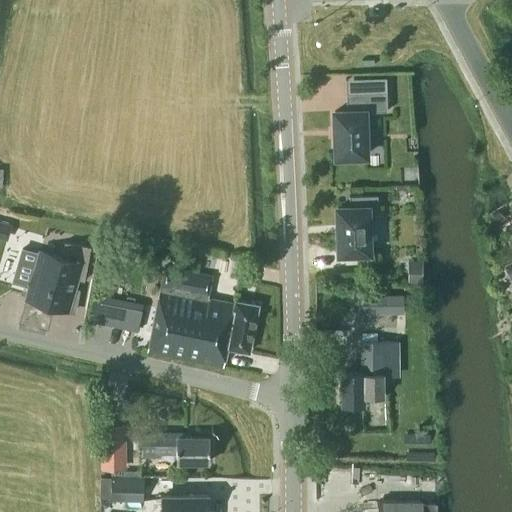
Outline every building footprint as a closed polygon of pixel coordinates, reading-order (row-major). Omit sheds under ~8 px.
[(366,155),(365,111),(387,110),(386,92),(346,93),(347,110),(334,111),(336,155),(366,155)] [(368,208),(378,207),(377,194),(349,195),(350,207),(338,207),(339,252),(369,251),(368,208)] [(0,220),(0,237),(7,240),(12,224),(0,220)] [(27,297),(68,309),(76,278),(84,280),(91,246),(65,241),(61,256),(40,250),(27,297)] [(165,264),(148,351),(224,365),(227,347),(251,352),(260,304),(234,299),(234,301),(210,296),(214,274),(165,264)] [(421,276),(421,265),(408,265),(408,276),(421,276)] [(139,329),(144,302),(94,293),(89,320),(139,329)] [(364,312),(404,312),(404,295),(365,294),(365,297),(357,294),(352,307),(364,312)] [(362,372),(341,373),(341,405),(365,404),(365,397),(383,397),(383,341),(361,341),(362,372)] [(126,468),(126,423),(100,424),(100,468),(105,468),(105,473),(123,472),(122,468),(126,468)] [(183,433),(154,433),(154,452),(177,452),(177,461),(209,461),(209,436),(183,436),(183,433)] [(111,500),(144,501),(144,474),(111,473),(111,475),(102,475),(101,496),(111,496),(111,500)] [(179,495),(163,495),(163,511),(209,511),(209,494),(179,494),(179,495)] [(423,499),(379,499),(378,511),(423,511),(423,502),(423,499)] [(435,511),(435,502),(423,502),(423,511),(435,511)]
